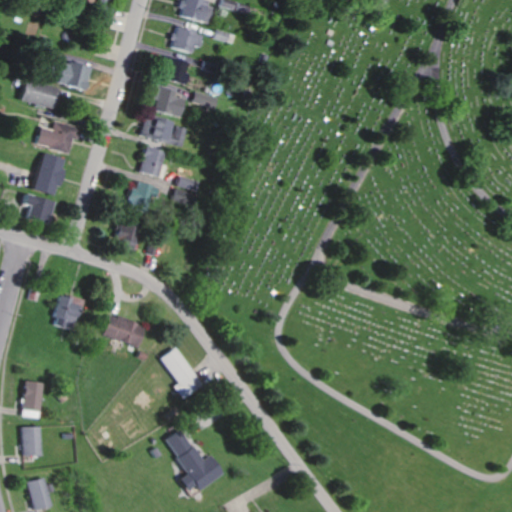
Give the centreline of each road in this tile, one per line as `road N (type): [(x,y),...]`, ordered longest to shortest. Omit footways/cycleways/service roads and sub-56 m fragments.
road 1 (tertiary): [(337,511),(172,295),(136,271),(71,249)]
road 2 (residential): [(71,249),(142,0)]
